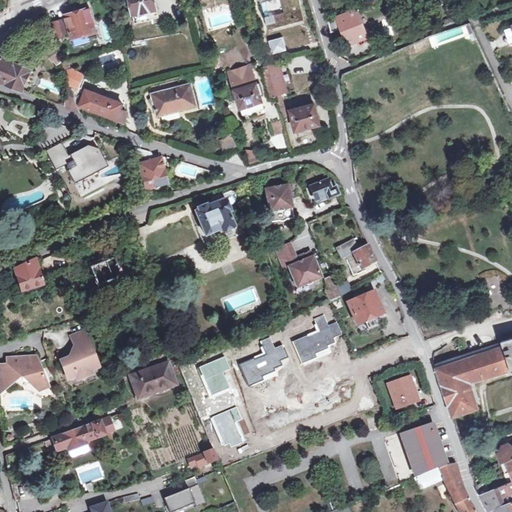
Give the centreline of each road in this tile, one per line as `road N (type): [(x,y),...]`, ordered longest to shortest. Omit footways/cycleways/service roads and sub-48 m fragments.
road 1 (residential): [(331,163),(395,284),(481,511)]
road 2 (residential): [(0,277),(125,214),(246,173)]
road 3 (residential): [(0,88),(140,143),(246,173)]
road 4 (residential): [(472,18),(334,72)]
